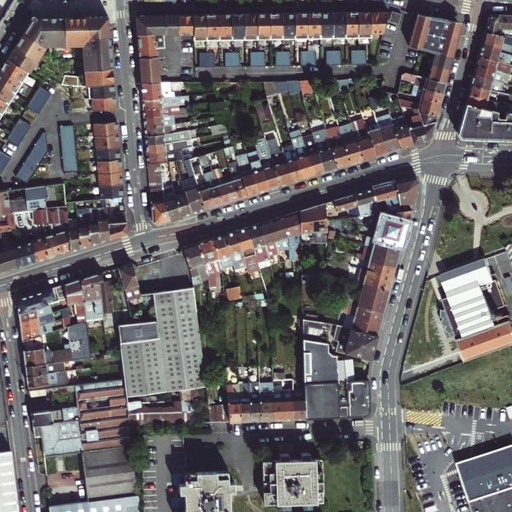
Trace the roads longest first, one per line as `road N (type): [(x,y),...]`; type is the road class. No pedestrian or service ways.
road 1 (tertiary): [(443,158),(389,368),(393,511)]
road 2 (tertiary): [(443,158),(143,241)]
road 3 (residential): [(120,0),(143,241)]
road 4 (residential): [(2,285),(30,511)]
road 5 (residential): [(443,158),(476,3)]
road 6 (tertiary): [(143,241),(2,285)]
